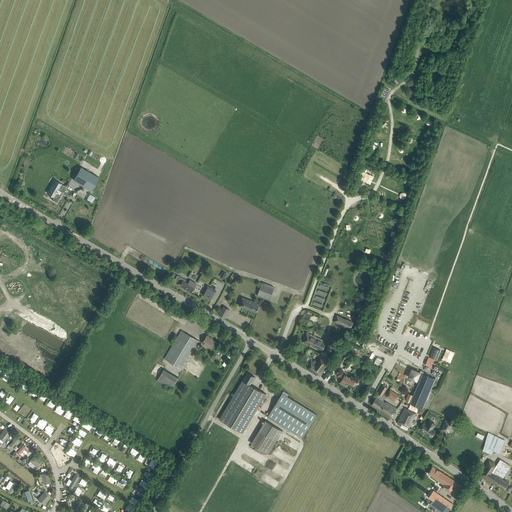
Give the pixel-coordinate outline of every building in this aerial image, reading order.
[(390,90),(385,88),(381,99),(385,101),(390,90)] [(81,167),(73,180),(91,190),(99,177),(81,167)] [(58,197),(61,191),(63,192),(65,188),(64,187),(65,186),(57,181),(54,180),(47,193),(49,194),(53,197),(52,199),(57,202),(60,198),(58,197)] [(183,278),(180,282),(181,283),(180,285),(192,292),(195,287),(197,284),(189,280),(188,283),(185,282),(186,281),(186,280),(183,278)] [(262,282),(257,296),(269,300),(275,287),(262,282)] [(211,300),(217,291),(207,285),(202,295),(211,300)] [(241,299),(239,305),(256,312),(260,304),(242,297),(241,299)] [(334,322),(350,330),(353,322),(337,314),(334,322)] [(183,369),(197,345),(200,341),(181,330),(164,358),(183,369)] [(315,336),(306,332),(302,342),(313,347),(314,346),(322,350),(326,342),(316,337),(316,336),(315,336)] [(212,348),(215,342),(210,339),(211,338),(207,335),(202,343),(212,348)] [(225,351),(219,347),(216,352),(222,356),(225,351)] [(440,350),(433,347),(430,357),(436,359),(440,350)] [(454,353),(447,349),(442,360),(449,363),(454,353)] [(338,361),(343,364),(346,359),(348,360),(350,356),(343,352),(338,361)] [(315,363),(311,361),(307,368),(317,375),(318,374),(320,375),(329,361),(320,355),(315,363)] [(409,393),(405,401),(422,408),(430,389),(435,379),(423,374),(424,373),(421,371),(420,373),(413,369),(409,377),(420,382),(415,392),(423,396),(422,399),(409,393)] [(177,379),(164,371),(158,380),(171,389),(177,379)] [(255,376),(248,372),(240,384),(219,419),(243,433),(258,407),(258,406),(265,393),(250,384),(255,376)] [(340,372),(338,376),(338,375),(342,378),(340,381),(347,385),(349,383),(352,385),(355,381),(351,378),(345,374),(344,375),(340,372)] [(378,393),(383,396),(387,387),(383,384),(378,393)] [(399,395),(390,390),(386,396),(395,401),(399,395)] [(302,438),(316,414),(282,393),(267,417),(302,438)] [(376,397),(374,400),(372,405),(381,410),(380,411),(390,418),(396,409),(386,402),(386,403),(376,397)] [(404,409),(398,422),(409,427),(416,413),(407,409),(406,411),(404,409)] [(266,420),(251,443),(268,454),(283,430),(266,420)] [(424,422),(420,428),(431,436),(435,431),(432,428),(435,424),(430,420),(427,425),(424,422)] [(445,420),(441,430),(448,433),(452,423),(445,420)] [(0,434),(0,438),(4,442),(11,433),(4,428),(0,434)] [(483,450),(492,454),(493,450),(500,453),(505,440),(488,432),(483,450)] [(35,454),(30,460),(38,467),(43,461),(35,454)] [(503,478),(504,477),(511,466),(500,459),(497,464),(491,461),(489,460),(480,475),(505,490),(509,482),(503,478)] [(433,466),(428,473),(435,477),(435,478),(444,484),(442,487),(453,495),(460,484),(433,466)] [(41,474),(44,484),(50,482),(48,472),(41,474)] [(447,511),(453,504),(433,490),(425,501),(440,511),(447,511)] [(38,499),(44,505),(51,497),(44,492),(38,499)] [(0,504),(0,507),(6,511),(10,503),(3,499),(0,504)]
